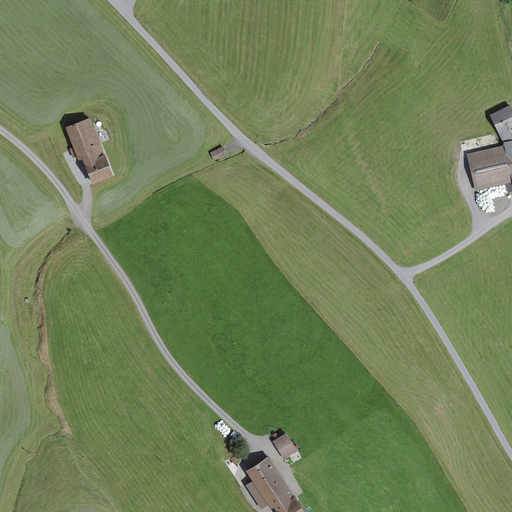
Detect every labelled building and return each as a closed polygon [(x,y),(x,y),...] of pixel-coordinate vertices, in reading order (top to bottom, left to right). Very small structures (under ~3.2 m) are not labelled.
[(501,149),(468,157),(476,189),(511,181),(511,185),(511,117),(505,105),(486,116),(499,137),(501,149)] [(93,182),(114,174),(105,152),(104,152),(90,116),(66,126),(74,146),(70,148),(73,157),(77,155),(78,158),(83,156),(93,182)] [(223,148),(211,153),(215,160),(227,155),(223,148)] [(286,431),(272,440),(284,458),(298,449),(286,431)] [(307,511),(269,454),(246,469),(253,479),(245,484),(261,508),(268,504),(271,508),(275,505),(279,511),(307,511)]
